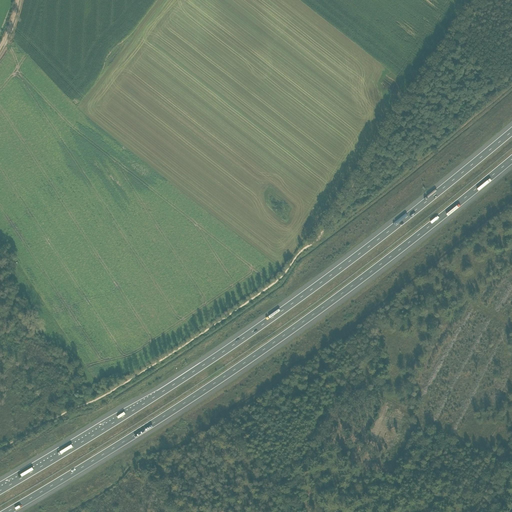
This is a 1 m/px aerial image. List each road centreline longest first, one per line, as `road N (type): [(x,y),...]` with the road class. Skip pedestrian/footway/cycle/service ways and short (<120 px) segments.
road 1 (motorway): [(511,130),(233,344),(0,490)]
road 2 (motorway): [(7,511),(233,370),(511,158)]
